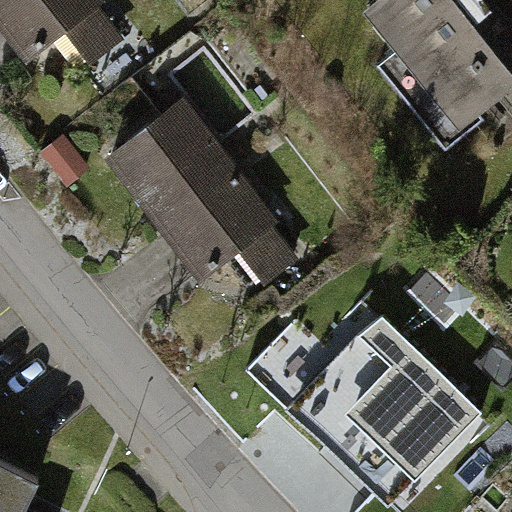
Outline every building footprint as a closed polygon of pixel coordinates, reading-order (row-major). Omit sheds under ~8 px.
[(118,36),(91,0),(0,0),(0,33),(23,65),(59,38),(79,65),(118,36)] [(511,81),(511,36),(486,0),(367,0),(454,122),(511,81)] [(297,262),(178,94),(99,150),(192,282),(221,261),(247,298),(297,262)] [(478,407),(385,299),(300,371),(392,480),(478,407)] [(0,511),(18,475),(0,467),(0,511)]
